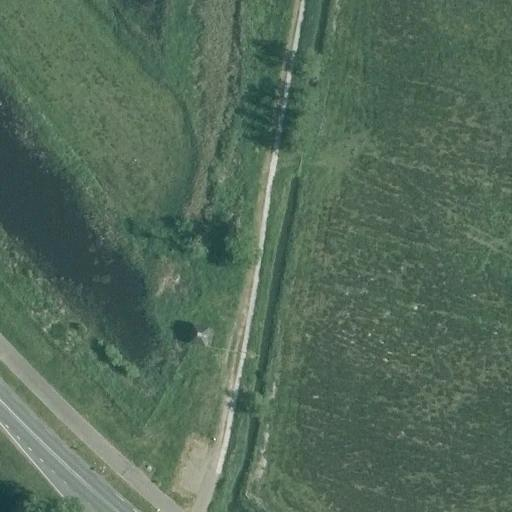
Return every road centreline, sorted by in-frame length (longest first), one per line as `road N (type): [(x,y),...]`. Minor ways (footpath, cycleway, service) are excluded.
road 1 (track): [(211,473),(296,0)]
road 2 (unclassified): [(170,511),(0,348)]
road 3 (secondary): [(116,511),(0,400)]
